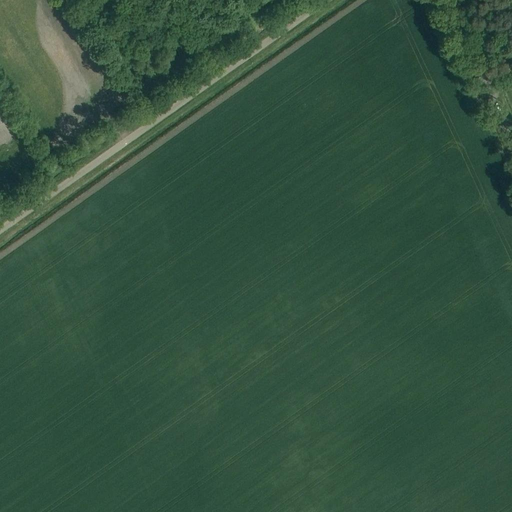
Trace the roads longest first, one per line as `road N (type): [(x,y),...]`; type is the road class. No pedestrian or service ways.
road 1 (unclassified): [(0,230),(326,0)]
road 2 (tertiary): [(511,141),(447,0)]
